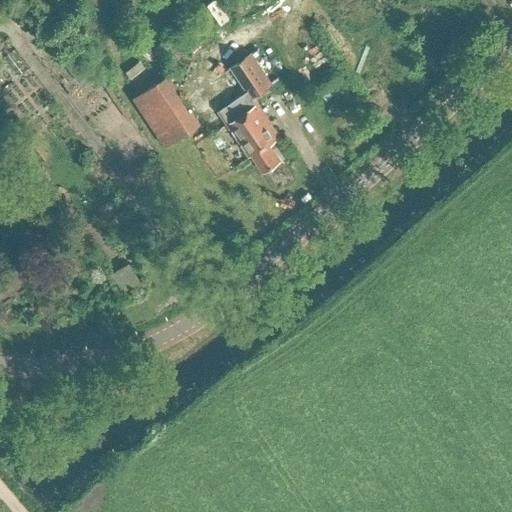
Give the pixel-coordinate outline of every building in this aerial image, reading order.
[(38,0),(34,0),(26,7),(54,45),(72,70),(83,62),(58,28),(38,0)] [(172,4),(162,7),(166,23),(176,20),(172,4)] [(151,37),(166,49),(174,38),(160,26),(151,37)] [(249,96),(269,82),(249,52),(229,66),(249,96)] [(163,76),(133,96),(165,145),(195,126),(163,76)] [(244,92),(218,109),(249,155),(251,153),(263,170),(279,159),(268,142),(279,135),(256,102),(252,105),(244,92)] [(0,163),(9,158),(4,149),(0,152),(0,163)]
